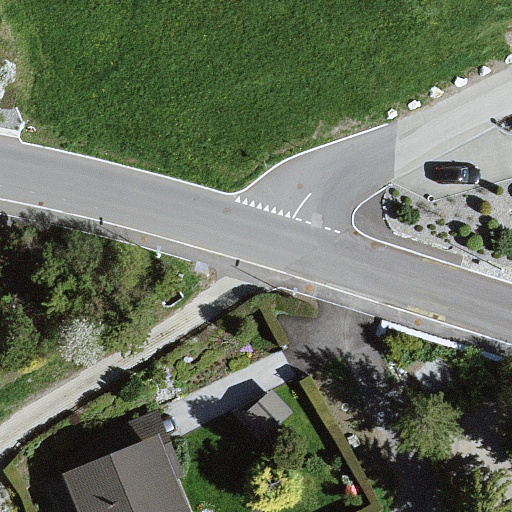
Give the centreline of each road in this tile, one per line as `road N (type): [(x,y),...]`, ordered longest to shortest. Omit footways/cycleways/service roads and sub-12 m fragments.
road 1 (residential): [(275,242),(303,200),(337,172),(511,90)]
road 2 (tertiary): [(0,171),(275,242)]
road 3 (tertiary): [(275,242),(511,316)]
